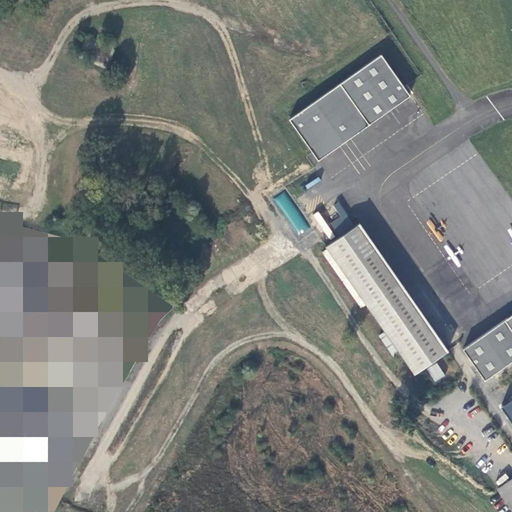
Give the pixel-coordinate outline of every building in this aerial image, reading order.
[(411,95),(382,55),(290,119),(317,160),(411,95)] [(326,246),(415,373),(447,351),(358,224),(326,246)] [(485,380),(511,361),(511,315),(464,349),(485,380)] [(511,400),(503,406),(511,420),(511,400)] [(511,479),(500,489),(511,506),(511,479)]
